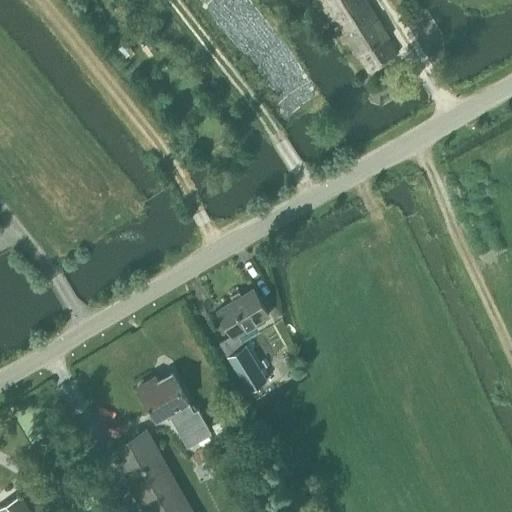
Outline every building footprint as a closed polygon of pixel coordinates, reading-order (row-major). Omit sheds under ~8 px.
[(366,0),(318,0),(344,41),(348,38),(369,71),(399,52),(366,0)] [(255,288),(220,310),(234,334),(235,336),(238,334),(270,314),(255,288)] [(234,334),(221,342),(230,356),(251,390),(268,380),(247,345),(246,346),(238,334),(235,336),(234,334)] [(188,446),(212,433),(198,410),(194,412),(172,374),(158,383),(155,378),(138,388),(156,419),(168,412),(188,446)] [(145,511),(194,511),(146,429),(110,450),(145,511)] [(0,511),(31,511),(20,494),(0,506),(0,511)]
